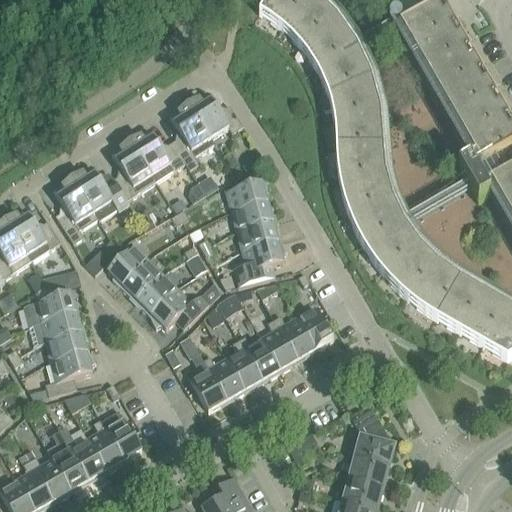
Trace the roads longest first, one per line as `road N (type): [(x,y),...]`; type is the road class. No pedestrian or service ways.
road 1 (residential): [(386,356),(214,67),(0,203)]
road 2 (residential): [(195,465),(386,356)]
